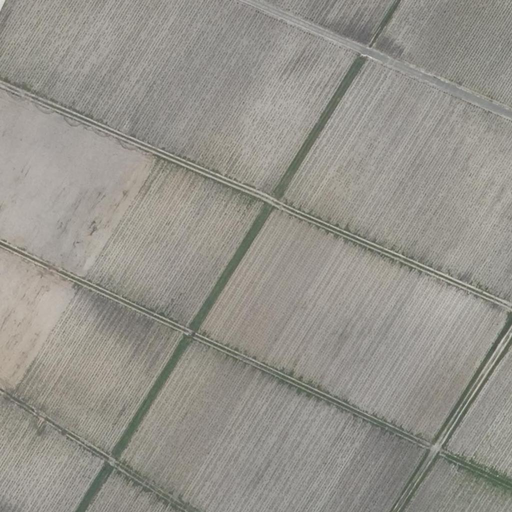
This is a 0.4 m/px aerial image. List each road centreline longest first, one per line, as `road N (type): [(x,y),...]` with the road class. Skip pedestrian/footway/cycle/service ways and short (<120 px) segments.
road 1 (track): [(0,239),(511,485)]
road 2 (track): [(0,78),(511,304)]
road 3 (track): [(365,48),(80,511)]
road 4 (unclassified): [(254,0),(511,112)]
road 5 (track): [(0,389),(191,511)]
road 6 (track): [(511,330),(396,511)]
